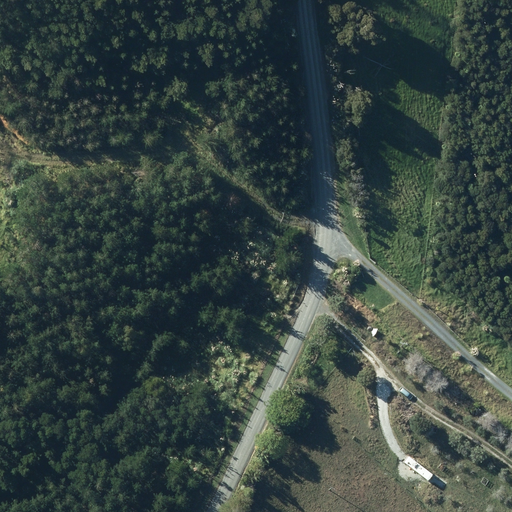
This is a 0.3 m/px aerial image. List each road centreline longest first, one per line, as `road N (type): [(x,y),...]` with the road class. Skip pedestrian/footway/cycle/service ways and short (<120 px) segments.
road 1 (unclassified): [(300,0),(305,244),(189,511)]
road 2 (unknown): [(304,222),(511,392)]
